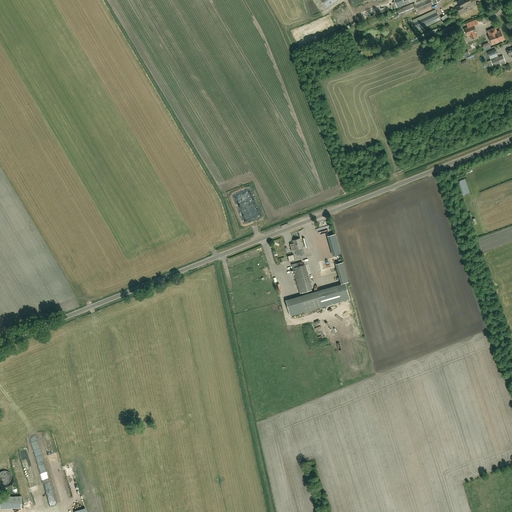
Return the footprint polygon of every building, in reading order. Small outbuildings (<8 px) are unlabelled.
[(320,0),(326,9),(339,0),(320,0)] [(416,1),(415,0),(393,0),(394,0),(397,8),(416,1)] [(422,0),(413,4),(412,4),(402,8),(402,9),(398,11),(400,16),(415,11),(413,7),(415,6),(417,12),(433,5),(430,0),(422,0)] [(459,14),(464,11),(463,8),(471,4),(469,0),(461,0),(458,2),(460,5),(456,7),(459,14)] [(436,13),(435,10),(413,20),(414,23),(416,28),(417,31),(440,21),(438,17),(439,17),(437,13),(436,13)] [(477,37),(475,33),(477,32),(473,25),(465,29),(468,36),(470,35),(472,39),(477,37)] [(426,33),(416,37),(418,40),(427,36),(427,37),(430,35),(438,32),(437,28),(429,32),(429,33),(426,34),(426,33)] [(497,32),(496,29),(488,32),(489,35),(492,44),(504,40),(500,31),(497,32)] [(490,60),(498,57),(498,56),(495,49),(487,52),(490,60)] [(506,64),(505,61),(503,55),(490,60),(493,66),(501,62),(502,65),(506,64)] [(304,254),(300,238),(293,241),(293,243),(290,244),(292,251),(295,250),(297,256),(304,254)] [(343,263),(336,265),(342,284),(348,282),(343,263)] [(300,293),(311,290),(308,281),(309,281),(305,265),(293,268),(300,293)] [(350,299),(346,284),(300,296),(286,300),(290,316),(304,312),(350,299)] [(3,487),(5,487),(6,487),(8,486),(9,485),(11,484),(12,482),(12,481),(13,480),(13,478),(12,477),(12,475),(11,474),(10,473),(9,472),(7,471),(6,471),(4,471),(2,471),(1,472),(0,471),(0,485),(1,486),(2,487),(3,487)] [(0,508),(21,507),(21,496),(0,497),(0,508)]
